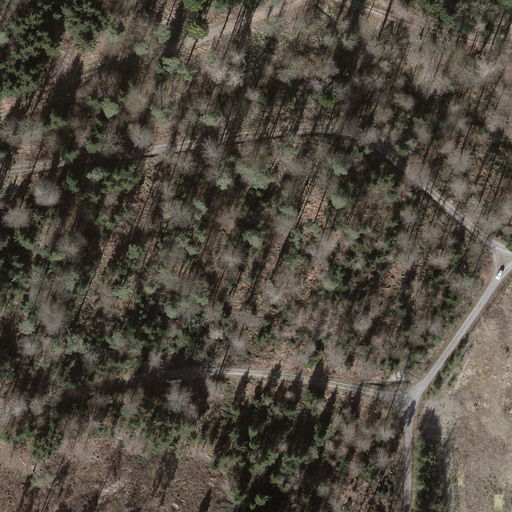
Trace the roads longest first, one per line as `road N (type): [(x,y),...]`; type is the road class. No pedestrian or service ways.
road 1 (track): [(511,256),(503,259),(477,224),(397,161),(353,133),(322,127),(0,170)]
road 2 (track): [(408,405),(301,375),(183,371),(83,388),(0,419)]
road 3 (track): [(297,0),(86,72),(38,103),(0,114)]
road 4 (track): [(408,405),(491,290),(503,259)]
road 5 (track): [(511,45),(401,22),(343,0)]
